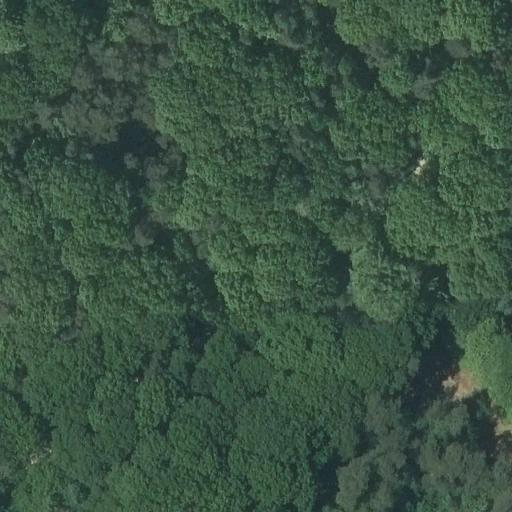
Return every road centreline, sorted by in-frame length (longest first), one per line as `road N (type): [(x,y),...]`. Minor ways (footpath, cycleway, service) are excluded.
road 1 (track): [(0,481),(511,91)]
road 2 (unknown): [(328,234),(286,0)]
road 3 (track): [(487,111),(402,7)]
